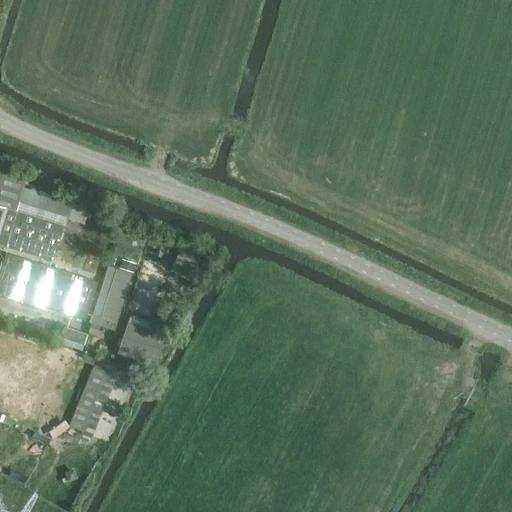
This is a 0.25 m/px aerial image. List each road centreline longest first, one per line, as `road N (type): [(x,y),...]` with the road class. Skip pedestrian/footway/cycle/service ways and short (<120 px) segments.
road 1 (unclassified): [(511,338),(216,203),(75,154),(0,118)]
road 2 (track): [(384,511),(489,328)]
